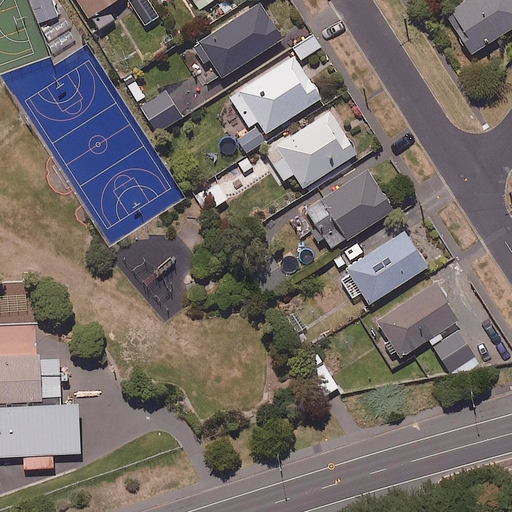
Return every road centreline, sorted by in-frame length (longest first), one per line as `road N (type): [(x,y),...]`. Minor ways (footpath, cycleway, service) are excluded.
road 1 (tertiary): [(511,431),(246,511)]
road 2 (residential): [(468,179),(353,0)]
